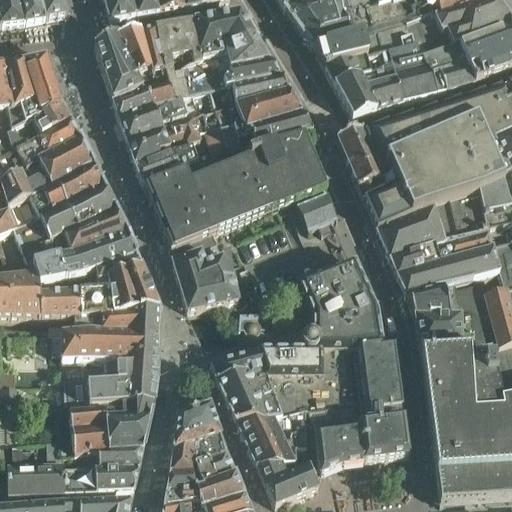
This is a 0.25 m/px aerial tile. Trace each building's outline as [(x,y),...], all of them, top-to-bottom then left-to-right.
[(15,1),(14,0),(0,0),(0,34),(0,35),(0,36),(24,32),(17,0),(15,1)] [(41,30),(32,0),(14,0),(15,1),(17,0),(24,32),(31,31),(31,32),(41,30)] [(32,0),(41,30),(45,29),(66,26),(58,0),(32,0)] [(101,0),(108,27),(136,21),(159,17),(153,0),(101,0)] [(153,0),(159,17),(182,13),(175,0),(153,0)] [(175,0),(182,13),(200,10),(193,0),(175,0)] [(193,0),(200,10),(229,4),(227,0),(193,0)] [(334,0),(273,0),(278,7),(283,16),(335,2),(334,0)] [(334,0),(335,2),(283,16),(308,50),(311,55),(312,56),(376,36),(368,12),(380,9),(376,0),(334,0)] [(380,9),(368,12),(376,36),(405,28),(406,31),(492,6),(491,5),(487,0),(408,0),(392,6),(380,9)] [(376,0),(380,9),(392,6),(389,0),(376,0)] [(492,6),(406,31),(413,51),(414,50),(420,65),(510,31),(491,7),(492,6)] [(192,27),(199,65),(225,61),(223,54),(252,42),(238,18),(192,27)] [(166,91),(171,109),(186,105),(180,75),(172,79),(170,64),(175,63),(179,62),(179,64),(185,63),(185,61),(189,60),(191,69),(199,65),(192,27),(156,34),(159,58),(166,91)] [(376,36),(312,56),(313,57),(323,75),(386,58),(413,51),(406,31),(405,28),(376,36)] [(511,32),(510,31),(420,65),(427,81),(437,77),(445,98),(474,89),(511,75),(511,32)] [(152,85),(154,85),(155,93),(166,91),(159,58),(156,34),(139,37),(152,85)] [(115,42),(122,57),(142,96),(142,97),(155,93),(154,85),(152,85),(139,37),(115,42)] [(142,96),(122,57),(115,42),(93,53),(112,108),(111,108),(142,96)] [(252,42),(223,54),(225,61),(199,65),(191,69),(180,73),(180,75),(186,105),(190,103),(212,98),(225,94),(221,86),(229,84),(228,75),(267,67),(252,42)] [(402,109),(436,100),(427,81),(420,65),(414,50),(413,51),(386,58),(391,74),(402,109)] [(323,75),(333,92),(370,80),(391,74),(386,58),(323,75)] [(31,66),(4,72),(3,72),(11,115),(5,116),(9,138),(13,136),(21,153),(31,148),(36,145),(39,143),(31,126),(60,111),(43,63),(31,66)] [(221,86),(225,94),(231,93),(231,92),(277,81),(267,67),(228,75),(229,84),(221,86)] [(3,72),(0,72),(0,164),(21,153),(13,136),(9,138),(5,116),(11,115),(3,72)] [(391,74),(370,80),(382,116),(402,109),(391,74)] [(427,81),(436,100),(445,98),(437,77),(427,81)] [(374,118),(382,116),(370,80),(333,92),(351,126),(374,118)] [(225,94),(212,98),(216,117),(287,98),(277,81),(231,92),(231,93),(225,94)] [(511,184),(511,87),(508,89),(508,93),(364,140),(372,162),(381,158),(389,177),(395,191),(362,207),(375,237),(433,215),(478,199),(511,184)] [(142,97),(142,96),(111,108),(118,126),(149,114),(171,109),(166,91),(155,93),(142,97)] [(216,117),(213,118),(219,134),(232,131),(243,129),(246,136),(300,119),(287,98),(216,117)] [(119,129),(126,149),(160,137),(175,131),(186,126),(197,122),(190,103),(186,105),(171,109),(149,114),(118,126),(119,129)] [(60,111),(31,126),(39,143),(70,129),(60,111)] [(244,157),(245,157),(254,154),(300,141),(311,138),(300,119),(246,136),(243,129),(232,131),(244,157)] [(194,137),(201,135),(205,134),(201,121),(197,122),(186,126),(175,131),(180,149),(196,145),(194,137)] [(39,143),(36,145),(47,162),(79,146),(70,129),(39,143)] [(175,131),(160,137),(126,149),(133,171),(158,160),(156,157),(168,152),(180,149),(175,131)] [(232,131),(219,134),(206,138),(205,134),(201,135),(212,164),(244,157),(232,131)] [(364,140),(363,137),(362,137),(362,136),(336,145),(356,193),(389,177),(381,158),(372,162),(364,140)] [(185,179),(181,180),(143,193),(169,258),(171,257),(175,267),(215,250),(211,240),(322,196),(322,193),(303,146),(302,144),(300,141),(254,154),(245,157),(247,163),(189,189),(185,179)] [(47,162),(36,145),(31,148),(21,153),(0,164),(0,186),(26,176),(37,169),(37,167),(47,162)] [(7,215),(28,205),(92,170),(79,146),(47,162),(37,167),(37,169),(26,176),(0,186),(0,192),(4,204),(7,215)] [(143,191),(143,193),(181,180),(178,174),(196,166),(190,151),(169,156),(158,160),(133,171),(141,192),(143,191)] [(28,205),(7,215),(14,235),(38,225),(64,210),(65,212),(104,194),(94,176),(93,172),(92,170),(28,205)] [(395,191),(389,177),(356,193),(362,207),(395,191)] [(511,184),(478,199),(433,215),(443,248),(462,243),(474,241),(486,238),(483,218),(511,211),(511,184)] [(114,216),(104,194),(65,212),(64,210),(38,225),(14,235),(23,259),(114,216)] [(296,210),(295,210),(308,239),(309,239),(308,237),(331,228),(334,226),(335,228),(336,227),(324,198),(322,199),(323,200),(297,211),(296,210)] [(0,240),(14,235),(7,215),(4,204),(0,205),(0,240)] [(511,211),(483,218),(486,238),(487,240),(504,235),(511,232),(511,211)] [(388,267),(432,252),(443,248),(433,215),(375,237),(388,267)] [(27,270),(31,269),(126,240),(114,216),(23,259),(27,270)] [(432,252),(388,267),(395,284),(438,271),(491,252),(487,240),(486,238),(474,241),(462,243),(443,248),(448,261),(436,264),(432,252)] [(31,269),(34,280),(38,291),(65,286),(94,275),(135,261),(126,240),(31,269)] [(491,252),(497,279),(511,275),(511,249),(509,250),(508,247),(491,252)] [(215,250),(175,267),(171,269),(186,318),(187,318),(193,317),(237,307),(232,283),(221,262),(220,263),(215,250)] [(491,252),(438,271),(395,284),(404,303),(433,295),(443,293),(453,291),(497,280),(497,279),(491,252)] [(79,324),(157,317),(157,314),(136,264),(135,261),(94,275),(95,279),(96,282),(100,296),(77,298),(79,324)] [(297,292),(305,308),(306,311),(311,323),(311,325),(312,341),(310,340),(309,340),(308,340),(307,340),(306,340),(305,341),(304,341),(303,342),(302,342),(302,343),(301,344),(300,345),(300,346),(300,347),(299,348),(299,349),(299,350),(300,351),(300,352),(300,353),(301,354),(301,355),(302,355),(302,356),(303,356),(303,357),(285,357),(256,357),(241,361),(239,362),(238,362),(212,369),(211,370),(209,370),(215,386),(235,427),(284,423),(296,420),(296,428),(301,428),(308,428),(325,428),(325,426),(354,423),(353,411),(351,392),(347,360),(348,356),(381,355),(377,323),(376,320),(372,312),(371,309),(367,299),(361,285),(354,271),(353,269),(349,271),(317,284),(297,292)] [(0,279),(2,284),(17,283),(14,274),(0,277),(0,279)] [(511,275),(497,279),(497,280),(503,299),(511,297),(511,275)] [(0,322),(39,324),(39,302),(38,291),(34,280),(31,281),(17,283),(2,284),(0,284),(0,322)] [(406,308),(413,321),(435,322),(431,309),(430,303),(455,297),(453,291),(443,293),(433,295),(404,303),(406,308)] [(511,297),(503,299),(483,304),(480,291),(455,297),(430,303),(431,309),(435,322),(413,321),(412,321),(420,355),(471,355),(472,365),(488,362),(511,355),(511,297)] [(79,324),(77,298),(39,302),(39,324),(72,324),(79,324)] [(157,335),(157,319),(157,317),(79,324),(72,324),(72,334),(72,339),(99,339),(99,342),(157,335)] [(265,322),(265,318),(239,319),(237,335),(239,335),(239,333),(244,333),(245,336),(248,338),(251,339),(254,338),(257,336),(257,332),(263,332),(263,323),(265,322)] [(60,342),(60,364),(59,367),(114,366),(114,371),(132,371),(132,362),(156,360),(157,335),(99,342),(99,339),(72,339),(72,334),(46,332),(46,336),(46,342),(60,342)] [(325,428),(308,428),(308,439),(315,471),(319,482),(341,473),(408,465),(401,417),(403,417),(394,353),(381,355),(348,356),(347,360),(353,411),(354,423),(325,426),(325,428)] [(419,355),(418,355),(419,358),(420,371),(421,374),(425,409),(429,440),(434,473),(434,476),(438,508),(439,511),(511,506),(511,412),(501,414),(488,362),(472,365),(471,355),(420,355),(419,355)] [(511,355),(488,362),(501,414),(511,412),(511,355)] [(103,374),(60,373),(60,386),(67,385),(69,413),(113,409),(115,411),(153,407),(155,386),(156,360),(132,362),(132,371),(114,371),(106,372),(103,372),(103,374)] [(0,392),(0,408),(15,408),(15,402),(12,402),(12,397),(15,397),(15,392),(0,392)] [(149,422),(153,407),(115,411),(113,409),(69,413),(73,461),(97,459),(112,457),(113,459),(120,458),(141,456),(149,422)] [(172,458),(192,453),(218,444),(208,414),(199,417),(199,416),(191,419),(184,422),(175,425),(175,427),(172,458)] [(256,472),(265,472),(294,472),(292,458),(302,457),(301,440),(301,428),(296,428),(296,420),(284,423),(235,427),(256,472)] [(294,472),(265,472),(256,472),(273,511),(277,511),(317,495),(312,485),(308,474),(301,440),(302,457),(292,458),(294,472)] [(190,473),(224,461),(218,444),(192,453),(190,473)] [(46,472),(31,472),(31,500),(46,499),(64,499),(63,476),(62,459),(57,460),(56,448),(46,449),(46,472)] [(190,480),(190,473),(192,453),(172,458),(169,481),(190,480)] [(22,455),(11,456),(11,464),(22,463),(22,455)] [(112,457),(97,459),(98,477),(137,474),(141,456),(120,458),(113,459),(112,457)] [(202,496),(201,493),(234,481),(224,461),(190,473),(190,480),(191,480),(193,496),(193,497),(195,497),(202,496)] [(7,473),(6,473),(6,496),(7,501),(31,500),(31,472),(7,473)] [(86,478),(63,476),(64,499),(132,497),(137,474),(98,477),(86,478)] [(169,481),(166,498),(193,496),(191,480),(190,480),(169,481)] [(216,511),(242,503),(234,481),(201,493),(202,496),(195,497),(197,509),(187,510),(166,511),(216,511)] [(193,497),(193,496),(166,498),(163,511),(166,511),(187,510),(197,509),(195,497),(193,497)] [(245,511),(242,503),(216,511),(245,511)]
